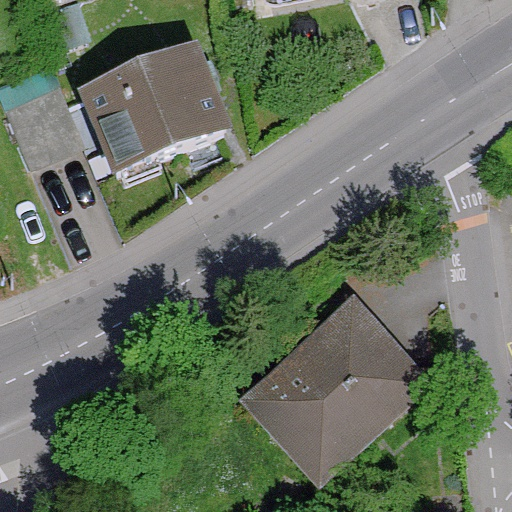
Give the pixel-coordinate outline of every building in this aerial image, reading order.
[(21,0),(27,19),(97,0),(21,0)] [(267,0),(272,17),(336,0),(267,0)] [(190,59),(81,110),(117,186),(226,135),(190,59)] [(52,70),(0,90),(0,108),(29,181),(88,157),(52,70)] [(426,392),(353,310),(237,413),(309,495),(426,392)]
